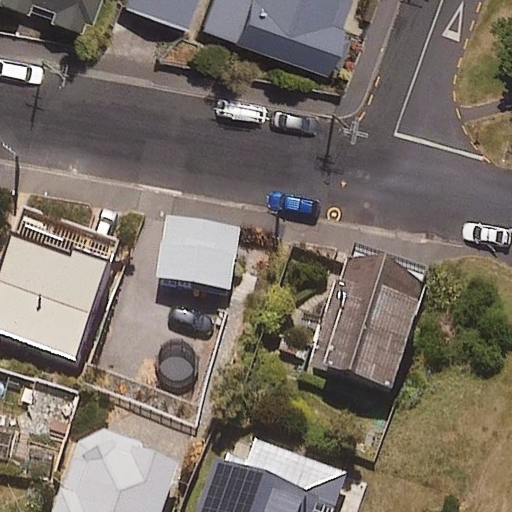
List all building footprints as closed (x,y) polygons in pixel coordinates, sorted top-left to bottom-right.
[(0,0),(0,3),(83,32),(94,0),(0,0)] [(126,0),(123,9),(184,31),(194,0),(126,0)] [(323,74),(347,0),(209,0),(199,33),(323,74)] [(241,235),(172,222),(159,286),(228,300),(241,235)] [(70,274),(17,253),(0,297),(0,341),(77,372),(114,277),(75,261),(70,274)] [(393,407),(426,325),(413,320),(426,288),(356,260),(310,373),(393,407)] [(173,511),(185,483),(89,444),(61,511),(173,511)] [(340,511),(349,485),(229,445),(206,511),(340,511)]
